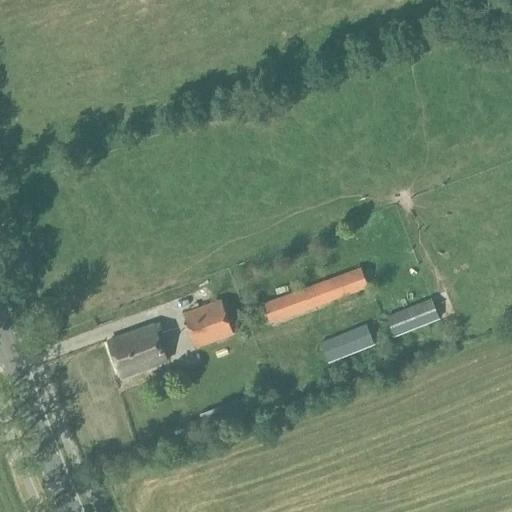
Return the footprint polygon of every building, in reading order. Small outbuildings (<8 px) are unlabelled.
[(271,324),(368,288),(361,268),(264,303),(271,324)] [(197,348),(235,333),(221,299),(183,314),(197,348)] [(394,337),(442,319),(435,300),(387,319),(394,337)] [(122,377),(166,361),(153,325),(108,341),(122,377)] [(328,363),(377,344),(369,325),(320,345),(328,363)] [(208,432),(255,415),(248,397),(201,415),(208,432)]
